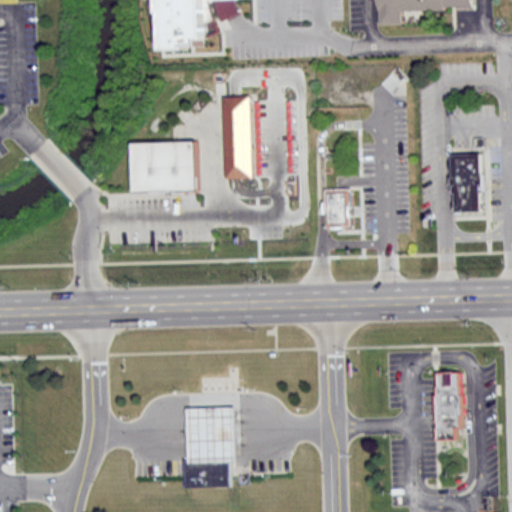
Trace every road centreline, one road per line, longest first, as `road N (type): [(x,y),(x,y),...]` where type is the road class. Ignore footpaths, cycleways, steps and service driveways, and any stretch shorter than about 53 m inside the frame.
road 1 (primary): [(0,310),(331,301)]
road 2 (primary): [(331,301),(511,295)]
